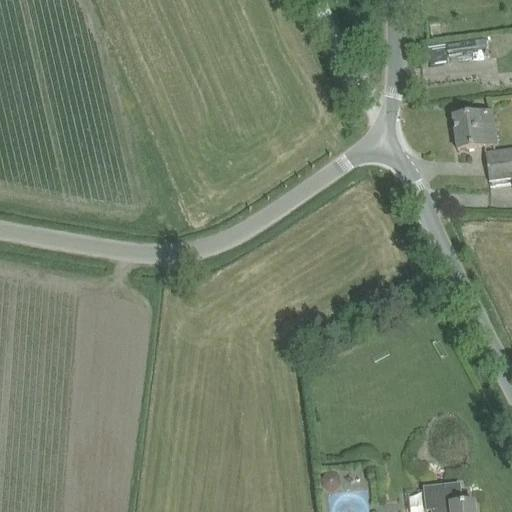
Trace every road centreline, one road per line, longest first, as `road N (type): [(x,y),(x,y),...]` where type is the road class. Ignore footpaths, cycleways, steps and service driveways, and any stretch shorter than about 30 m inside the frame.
road 1 (unclassified): [(385,139),(208,248),(143,254),(0,230)]
road 2 (unclassified): [(511,375),(385,139)]
road 3 (track): [(316,0),(386,122)]
road 4 (unclassified): [(385,139),(396,89),(395,0)]
